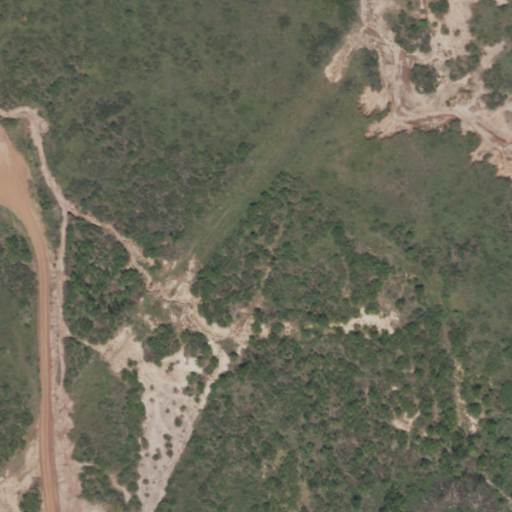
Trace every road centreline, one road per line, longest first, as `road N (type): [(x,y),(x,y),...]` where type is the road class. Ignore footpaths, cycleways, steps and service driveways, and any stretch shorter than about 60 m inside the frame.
road 1 (residential): [(476,0),(354,147),(221,337),(157,511)]
road 2 (residential): [(102,511),(84,457),(81,394),(93,220)]
